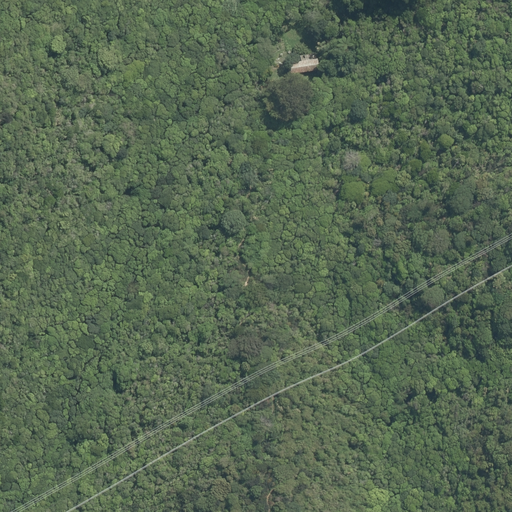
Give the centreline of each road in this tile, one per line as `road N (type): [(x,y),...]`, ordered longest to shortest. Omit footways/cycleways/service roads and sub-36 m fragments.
road 1 (track): [(232,21),(179,123),(125,323),(56,405),(18,505),(5,511)]
road 2 (track): [(0,385),(28,338),(58,314),(69,248),(136,111),(214,26),(232,21)]
